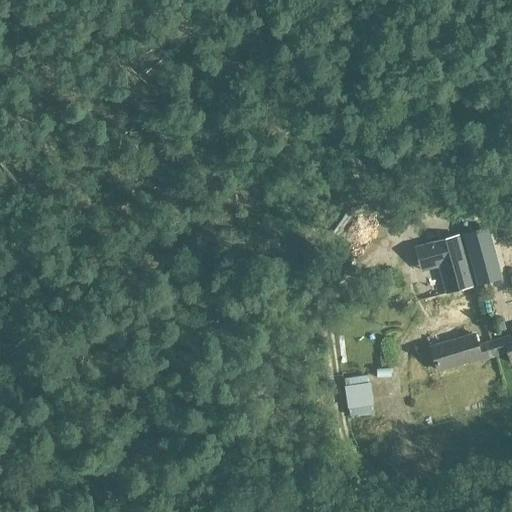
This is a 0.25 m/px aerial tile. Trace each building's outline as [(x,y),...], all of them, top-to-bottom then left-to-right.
[(434,240),(415,245),(422,270),(439,266),(446,293),(449,293),(473,286),(459,234),(434,240)] [(496,285),(476,290),(480,305),(500,300),(496,285)] [(452,339),(477,331),(473,319),(448,326),(452,339)] [(511,330),(511,336),(480,346),(484,358),(508,352),(511,363),(511,362),(511,327),(511,328),(511,330)] [(473,333),(439,343),(434,345),(426,347),(433,371),(441,368),(469,360),(470,363),(484,358),(480,346),(476,332),(473,333)]
